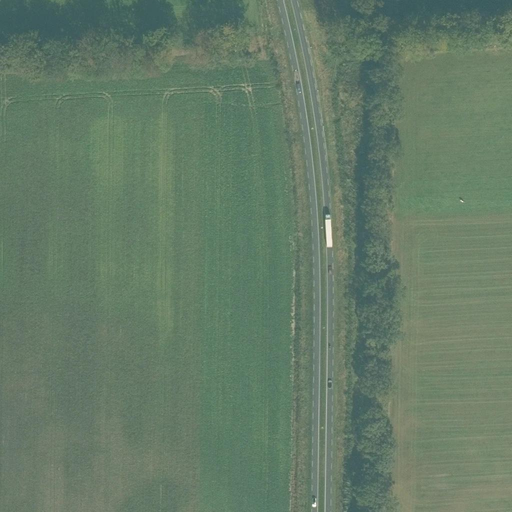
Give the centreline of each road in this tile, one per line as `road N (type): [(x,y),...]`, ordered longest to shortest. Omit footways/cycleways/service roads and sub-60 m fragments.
road 1 (track): [(377,511),(387,45),(395,38),(511,33)]
road 2 (primary): [(280,0),(313,198),(314,511)]
road 3 (primary): [(326,511),(326,198),(293,0)]
road 4 (track): [(0,64),(233,48)]
